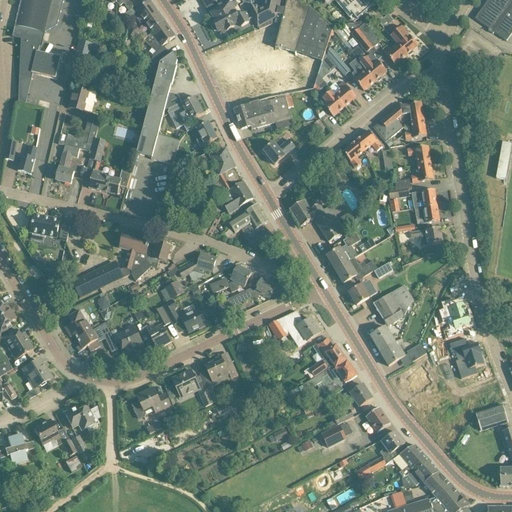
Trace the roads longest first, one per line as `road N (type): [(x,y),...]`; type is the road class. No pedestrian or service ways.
road 1 (residential): [(311,295),(251,257),(207,241),(0,190)]
road 2 (residential): [(511,396),(479,311),(440,74)]
road 3 (secondary): [(511,497),(484,494),(452,473),(393,403),(323,289)]
road 4 (residential): [(81,375),(110,382),(144,374),(311,295)]
road 5 (secondary): [(269,198),(162,0)]
road 6 (residential): [(269,198),(411,81),(440,74)]
road 7 (residential): [(0,258),(58,355),(81,375)]
